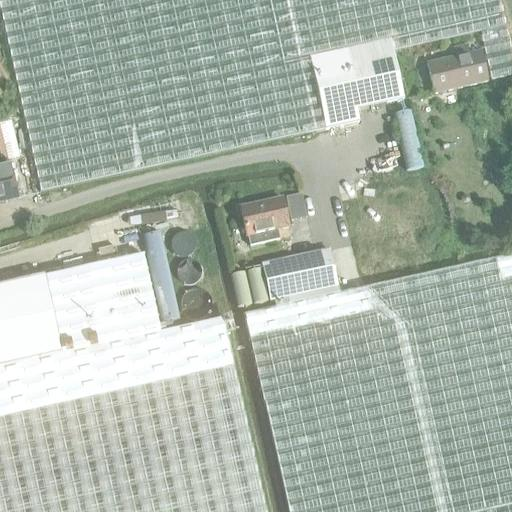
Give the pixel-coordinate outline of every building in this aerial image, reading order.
[(434,96),(487,85),(481,56),(469,59),(467,49),(455,52),(457,62),(428,68),(434,96)] [(10,172),(8,164),(0,165),(0,204),(16,201),(10,172)] [(292,224),(307,221),(302,198),(286,201),(292,224)] [(277,234),(288,232),(282,203),(240,212),(246,241),(249,240),(251,250),(279,244),(277,234)] [(99,254),(99,255),(101,263),(117,260),(115,250),(99,254)] [(0,367),(159,333),(142,259),(45,280),(44,279),(0,288),(0,367)] [(159,337),(159,333),(0,367),(0,511),(262,511),(221,323),(159,337)]
